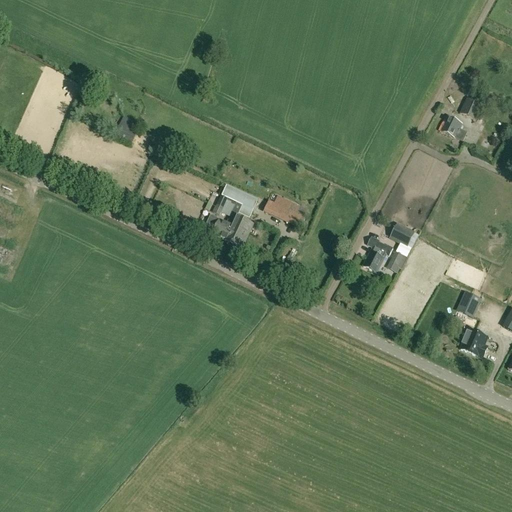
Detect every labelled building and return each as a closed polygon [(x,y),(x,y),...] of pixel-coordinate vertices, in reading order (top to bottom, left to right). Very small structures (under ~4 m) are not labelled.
[(461,114),(476,121),(483,106),(468,99),(461,114)] [(460,131),(462,125),(447,117),(440,132),(455,139),(463,142),(467,134),(460,131)] [(114,138),(131,146),(139,130),(121,122),(114,138)] [(254,225),(237,218),(239,215),(249,219),(255,204),(225,191),(222,196),(216,207),(213,214),(219,217),(222,210),(226,203),(234,207),(227,224),(220,221),(213,236),(227,241),(226,242),(241,248),(245,238),(248,239),(254,225)] [(278,220),(283,210),(268,203),(263,214),(278,220)] [(300,230),(305,219),(294,215),(289,225),(300,230)] [(398,225),(391,239),(408,248),(415,234),(398,225)] [(379,244),(380,242),(372,238),(368,247),(373,250),(386,256),(389,258),(394,249),(388,246),(387,248),(379,244)] [(364,268),(377,274),(386,256),(373,250),(364,268)] [(397,269),(404,255),(398,252),(391,266),(397,269)] [(458,314),(471,320),(479,300),(466,295),(458,314)] [(511,338),(511,328),(503,325),(500,333),(511,338)] [(468,331),(460,351),(482,361),(487,349),(483,347),(487,339),(468,331)]
